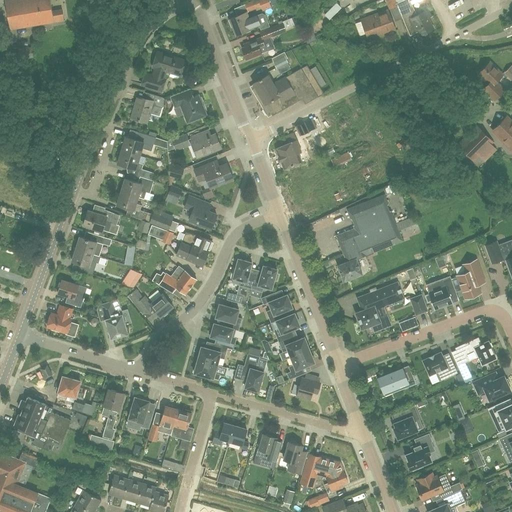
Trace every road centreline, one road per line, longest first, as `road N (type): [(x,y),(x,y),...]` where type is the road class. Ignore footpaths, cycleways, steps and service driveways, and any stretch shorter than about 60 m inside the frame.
road 1 (residential): [(141,373),(157,339),(210,286),(231,238),(278,213)]
road 2 (tertiary): [(80,170),(137,40),(181,0)]
road 3 (residential): [(338,367),(504,302),(511,321)]
road 4 (residential): [(398,64),(428,119),(511,204)]
road 5 (tertiary): [(20,335),(80,170)]
road 6 (residential): [(250,140),(398,64)]
road 7 (tertiary): [(338,367),(278,213)]
road 8 (tertiary): [(250,140),(197,11),(184,0)]
road 9 (residential): [(229,399),(362,436)]
road 10 (residential): [(398,64),(511,1)]
road 11 (residential): [(20,335),(141,373)]
road 12 (residential): [(179,511),(212,393)]
